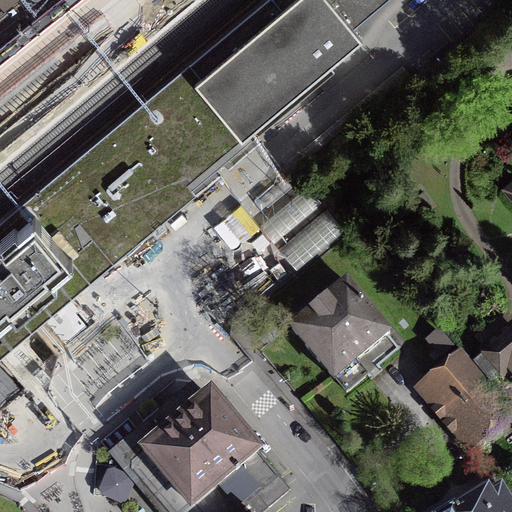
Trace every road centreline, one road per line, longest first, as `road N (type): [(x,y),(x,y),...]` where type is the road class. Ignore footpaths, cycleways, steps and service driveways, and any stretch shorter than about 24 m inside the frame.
road 1 (unknown): [(0,461),(33,467),(200,324),(169,265)]
road 2 (residential): [(267,157),(461,0)]
road 3 (unknown): [(169,265),(110,285),(0,378)]
road 4 (unknown): [(169,265),(183,231),(267,157)]
road 5 (residential): [(269,404),(353,511)]
